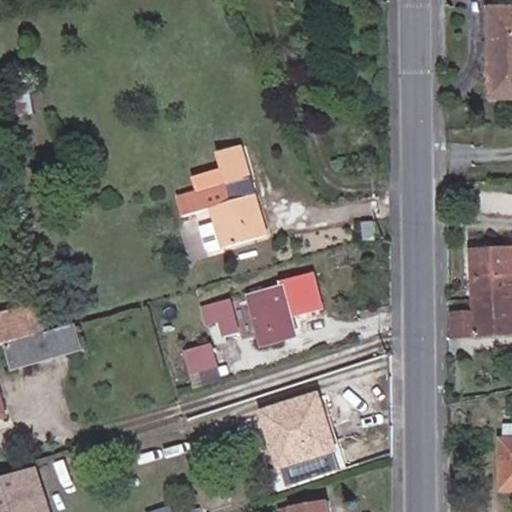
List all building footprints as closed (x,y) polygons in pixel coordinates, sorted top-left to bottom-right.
[(511,7),(487,8),(489,101),(511,99),(511,7)] [(247,106),(226,111),(237,151),(257,147),(247,106)] [(218,170),(222,188),(226,208),(271,197),(262,159),(240,164),(237,151),(183,164),(187,177),(218,170)] [(226,208),(222,188),(212,190),(216,211),(226,208)] [(511,250),(472,253),(475,298),(511,295),(511,250)] [(285,288),(252,298),(264,346),(298,336),(285,288)] [(511,295),(475,298),(476,315),(452,316),(453,337),(511,333),(511,295)] [(221,320),(224,337),(240,333),(232,303),(205,310),(208,323),(221,320)] [(0,342),(27,333),(19,307),(0,312),(0,342)] [(213,340),(224,337),(221,320),(208,323),(213,340)] [(82,350),(75,325),(7,344),(14,369),(82,350)] [(213,345),(186,354),(191,374),(219,367),(213,345)] [(319,397),(266,414),(276,445),(246,455),(253,477),(336,450),(319,397)] [(511,482),(511,424),(505,425),(505,440),(503,440),(504,482),(511,482)] [(331,511),(330,502),(281,510),(281,511),(331,511)]
